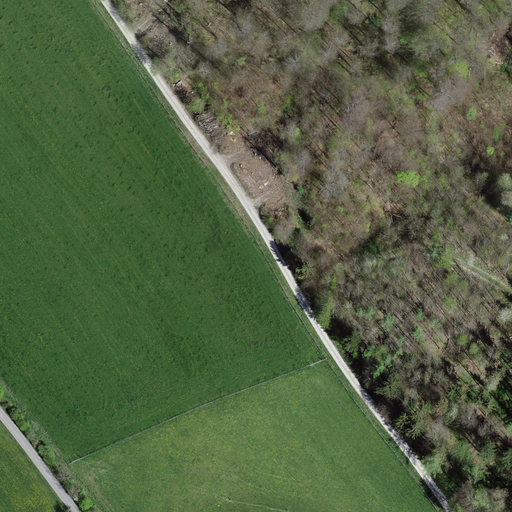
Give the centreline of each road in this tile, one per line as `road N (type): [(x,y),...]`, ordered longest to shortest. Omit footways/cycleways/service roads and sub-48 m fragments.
road 1 (track): [(452,511),(338,358),(235,187),(104,0)]
road 2 (unclassified): [(0,416),(74,511)]
